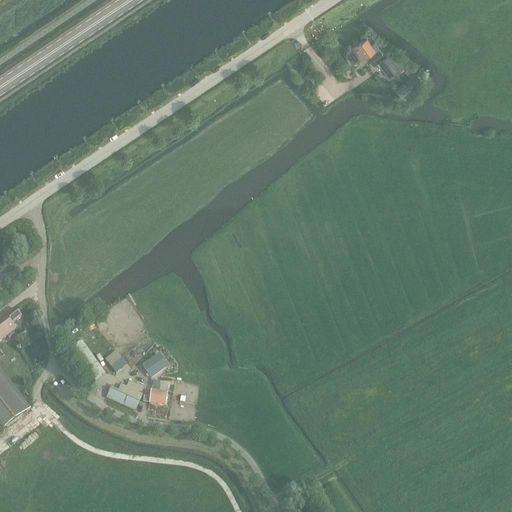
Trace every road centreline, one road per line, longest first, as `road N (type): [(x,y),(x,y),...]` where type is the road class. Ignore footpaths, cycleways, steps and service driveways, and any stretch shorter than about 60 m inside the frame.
road 1 (unclassified): [(276,511),(233,444),(111,410),(59,367),(43,312),(41,233),(31,201)]
road 2 (unclassified): [(31,201),(333,0)]
road 3 (secondary): [(0,87),(131,0)]
